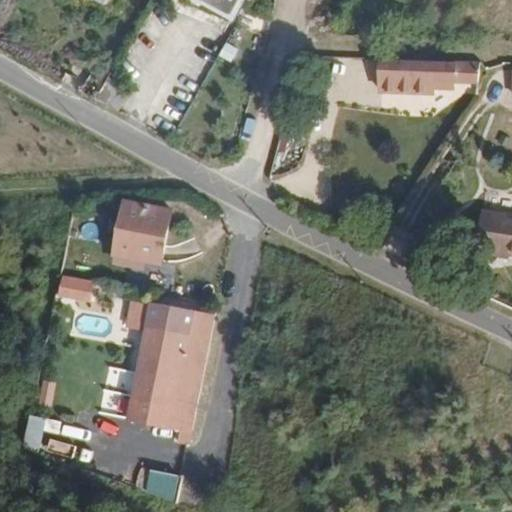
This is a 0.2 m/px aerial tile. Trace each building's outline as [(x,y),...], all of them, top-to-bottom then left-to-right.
[(104,0),(84,0),(100,10),(106,1),(104,0)] [(203,0),(233,17),(242,0),(203,0)] [(444,89),(445,70),(367,67),(365,98),(424,100),(424,88),(444,89)] [(166,259),(177,209),(138,201),(128,251),(166,259)] [(511,253),(511,211),(479,207),(473,248),(511,253)] [(65,275),(62,296),(93,299),(95,279),(65,275)] [(199,424),(221,306),(158,294),(136,412),(188,422),(199,424)] [(196,438),(199,424),(188,422),(185,436),(196,438)]
